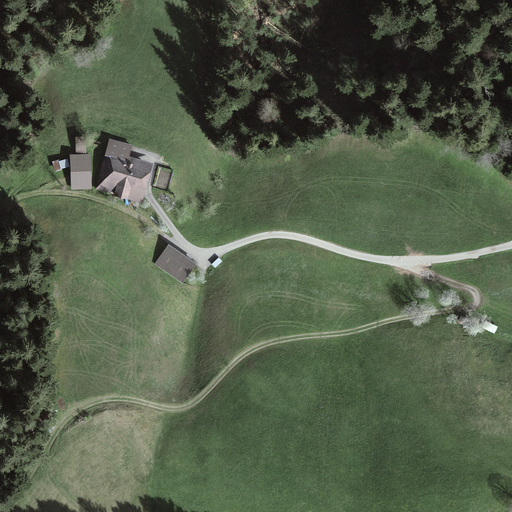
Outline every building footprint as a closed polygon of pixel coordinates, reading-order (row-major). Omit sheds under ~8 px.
[(115,199),(134,205),(143,172),(125,166),(130,148),(109,141),(94,192),(115,198),(115,199)] [(70,158),(70,181),(88,181),(88,158),(70,158)] [(65,163),(52,167),(54,173),(67,170),(65,163)] [(169,200),(160,197),(157,205),(166,208),(169,200)] [(195,265),(169,247),(156,265),(181,283),(195,265)]
